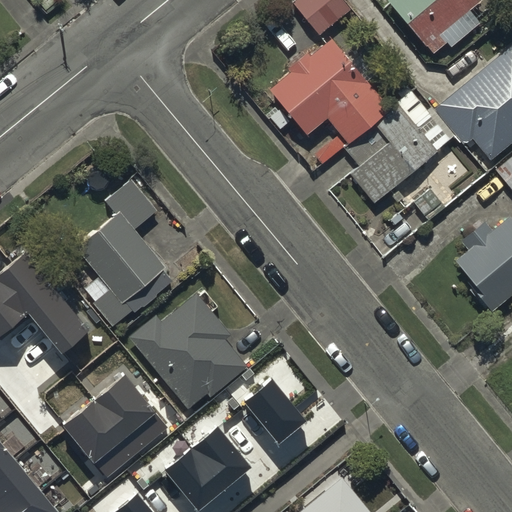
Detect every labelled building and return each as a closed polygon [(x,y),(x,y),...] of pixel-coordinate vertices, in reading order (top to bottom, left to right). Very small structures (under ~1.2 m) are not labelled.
[(318,33),(349,8),(343,0),(294,0),(292,2),(318,33)] [(385,0),(384,1),(430,57),(443,46),(449,53),(478,29),(465,13),(480,1),(478,0),(385,0)] [(351,150),(393,113),(332,37),(311,55),(308,52),(288,70),(291,74),(270,92),(309,137),(327,122),(351,150)] [(511,46),(436,111),(467,146),(474,140),(482,149),(476,154),(491,172),(497,166),(494,162),(511,146),(511,46)] [(393,113),(351,150),(345,155),(359,171),(350,179),(377,210),(453,144),(411,97),(393,113)] [(511,159),(497,172),(511,189),(511,159)] [(72,238),(97,268),(80,282),(113,321),(172,272),(163,261),(166,258),(133,220),(154,202),(129,172),(103,193),(113,204),(72,238)] [(493,312),(511,295),(511,219),(509,217),(491,233),(482,223),(459,242),(465,249),(453,259),(478,288),(475,291),(493,312)] [(56,350),(69,340),(54,319),(65,311),(47,286),(34,296),(22,279),(1,294),(0,292),(0,350),(39,405),(76,378),(56,350)] [(225,332),(228,329),(194,287),(160,315),(154,307),(127,330),(186,402),(205,386),(208,390),(247,358),(225,332)] [(118,341),(84,368),(108,400),(143,373),(118,341)] [(271,379),(244,401),(277,442),(305,420),(271,379)] [(217,425),(191,447),(224,487),(250,465),(217,425)] [(0,468),(14,457),(0,440),(0,468)] [(191,447),(164,468),(198,509),(224,487),(191,447)] [(8,511),(39,488),(14,457),(0,468),(0,504),(6,511),(8,511)] [(373,511),(340,470),(286,511),(373,511)] [(58,511),(39,488),(8,511),(58,511)] [(153,511),(136,491),(110,511),(153,511)]
